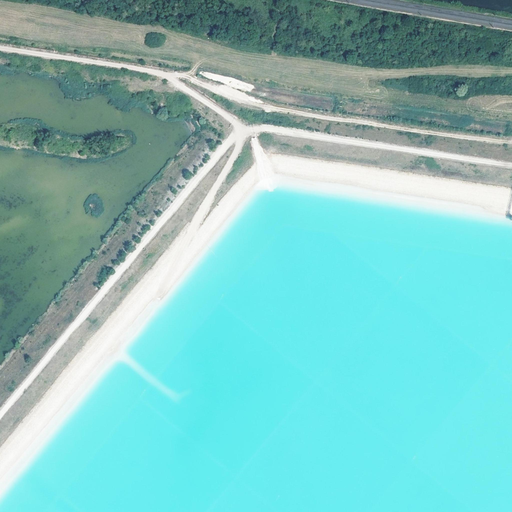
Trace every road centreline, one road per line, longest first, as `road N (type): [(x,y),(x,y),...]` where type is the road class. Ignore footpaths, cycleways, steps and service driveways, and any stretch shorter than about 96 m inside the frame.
road 1 (track): [(242,127),(0,411)]
road 2 (track): [(169,78),(184,75),(295,111),(511,142)]
road 3 (track): [(511,165),(242,127)]
road 4 (track): [(0,50),(169,78),(242,127)]
